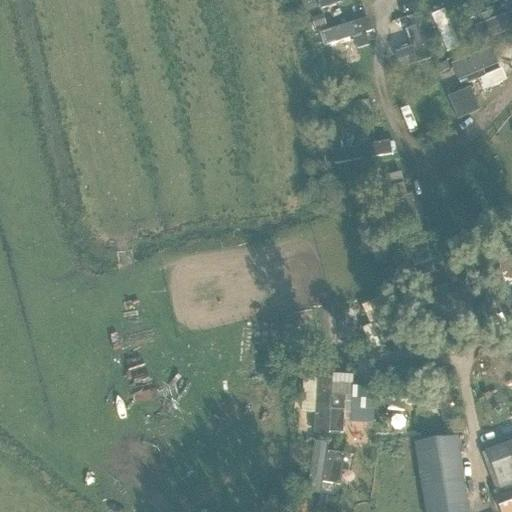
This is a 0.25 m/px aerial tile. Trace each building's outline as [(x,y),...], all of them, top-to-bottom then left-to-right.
[(317,0),(321,8),(343,0),(317,0)] [(442,11),(429,17),(446,54),(459,48),(442,11)] [(511,21),(508,13),(473,29),(480,45),(511,30),(511,21)] [(366,17),(318,32),(323,46),(352,37),(356,49),(369,45),(365,33),(371,32),(366,17)] [(409,48),(393,53),(398,68),(430,58),(418,26),(403,31),(409,48)] [(490,45),(450,62),(457,79),(465,76),(467,82),(477,78),(482,89),(506,78),(501,67),(485,74),(483,68),(497,62),(490,45)] [(469,87),(447,96),(456,119),(458,119),(479,110),(469,87)] [(347,102),(349,121),(372,119),(369,99),(347,102)] [(417,133),(407,107),(397,110),(407,137),(417,133)] [(331,149),(333,163),(391,155),(389,141),(331,149)] [(511,165),(493,177),(499,186),(511,177),(511,165)] [(419,225),(411,192),(384,199),(389,221),(402,217),(405,230),(419,225)] [(463,206),(448,212),(463,252),(479,246),(463,206)] [(423,239),(388,252),(393,265),(411,258),(414,267),(425,263),(422,254),(428,253),(423,239)] [(444,285),(423,291),(434,328),(455,322),(444,285)] [(511,295),(497,300),(504,324),(511,321),(511,295)] [(455,422),(444,370),(430,372),(434,393),(420,395),(424,415),(438,412),(441,425),(455,422)] [(410,406),(411,394),(378,393),(378,405),(410,406)] [(344,405),(315,404),(314,436),(343,437),(344,405)] [(466,511),(454,436),(414,443),(425,511),(466,511)] [(496,493),(511,486),(511,442),(481,455),(496,493)] [(351,458),(312,453),(306,499),(320,500),(322,487),(347,491),(351,458)] [(499,511),(511,511),(511,489),(493,497),(499,511)]
